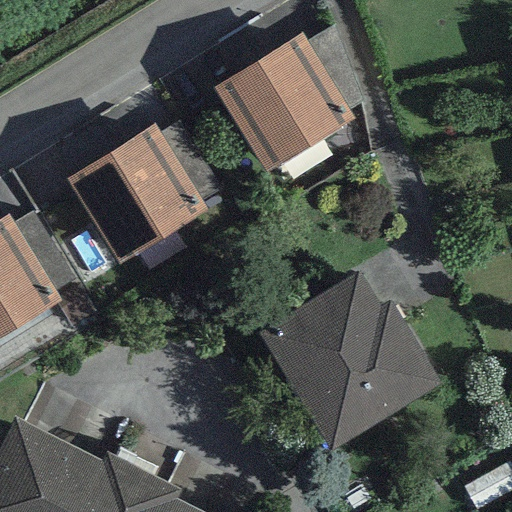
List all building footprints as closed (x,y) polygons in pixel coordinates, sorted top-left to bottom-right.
[(300,26),(211,80),(264,166),(353,112),(300,26)] [(153,117),(66,171),(118,255),(206,202),(153,117)] [(8,207),(0,212),(0,328),(60,292),(8,207)] [(381,299),(359,263),(257,326),(331,444),(441,375),(390,294),(381,299)] [(102,452),(15,408),(0,437),(0,511),(222,511),(175,488),(180,478),(107,441),(102,452)]
